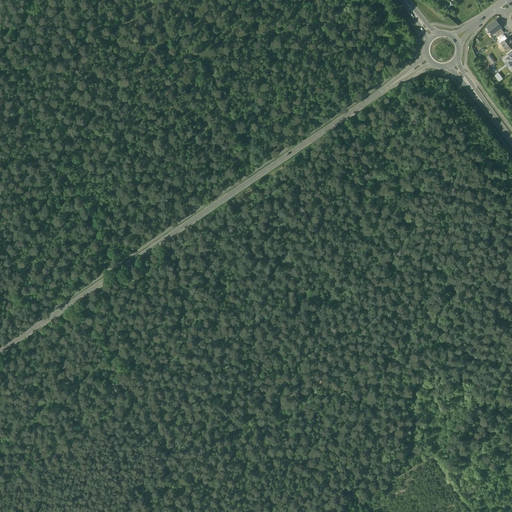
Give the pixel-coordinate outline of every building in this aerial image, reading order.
[(501,27),(495,20),(487,27),(492,34),(493,33),(500,28),(501,27)] [(500,28),(493,33),(497,37),(504,32),(500,28)] [(505,35),(497,41),(499,44),(501,42),(507,38),(505,35)] [(511,46),(511,42),(508,37),(507,38),(501,42),(504,46),(504,48),(505,49),(506,49),(507,50),(511,46)] [(490,54),(486,56),(491,64),(495,61),(490,54)]
